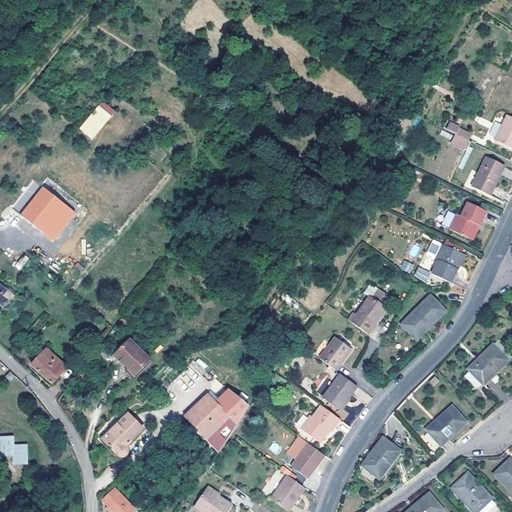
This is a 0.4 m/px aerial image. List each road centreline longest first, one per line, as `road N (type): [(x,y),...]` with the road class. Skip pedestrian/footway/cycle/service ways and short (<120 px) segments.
road 1 (residential): [(325,511),(371,426),(452,338),(483,284)]
road 2 (residential): [(0,355),(75,442),(90,511)]
road 3 (track): [(0,117),(102,0)]
